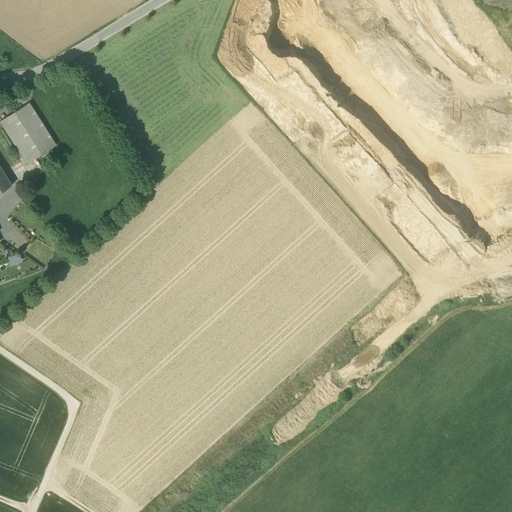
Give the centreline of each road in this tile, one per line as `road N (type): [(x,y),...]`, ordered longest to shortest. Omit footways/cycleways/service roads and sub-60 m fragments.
road 1 (unclassified): [(160,0),(45,68),(0,77)]
road 2 (unclassified): [(0,350),(76,403),(45,482)]
